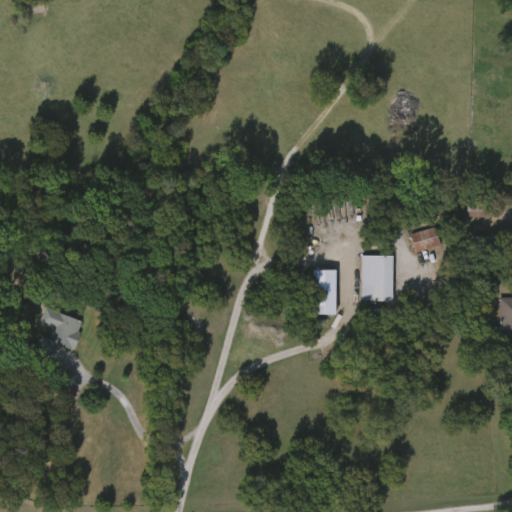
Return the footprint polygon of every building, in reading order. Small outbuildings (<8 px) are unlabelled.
[(468,220),(468,204),(492,204),(492,220),(468,220)] [(415,254),(411,234),(437,230),(441,249),(415,254)] [(471,239),(503,239),(503,255),(471,255),(471,239)] [(394,258),(394,303),(361,303),(361,258),(394,258)] [(337,272),(337,317),(313,317),(313,272),(337,272)] [(511,298),(511,335),(500,336),(500,298),(511,298)] [(74,352),(60,347),(57,355),(38,349),(42,338),(49,341),(53,330),(39,325),(45,309),(84,323),(74,352)]
